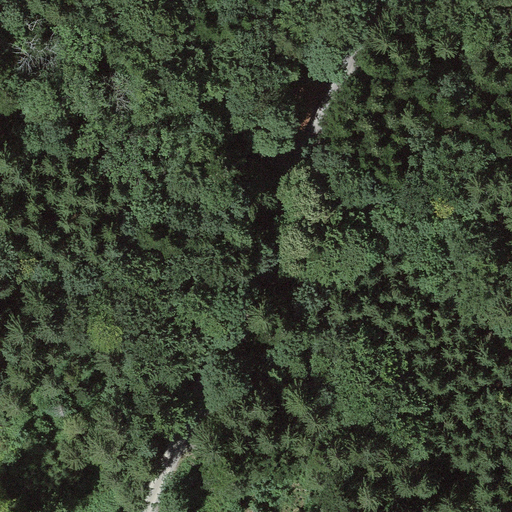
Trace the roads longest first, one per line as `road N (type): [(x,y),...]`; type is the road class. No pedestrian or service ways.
road 1 (track): [(146,511),(291,177),(380,0)]
road 2 (track): [(291,177),(170,0)]
